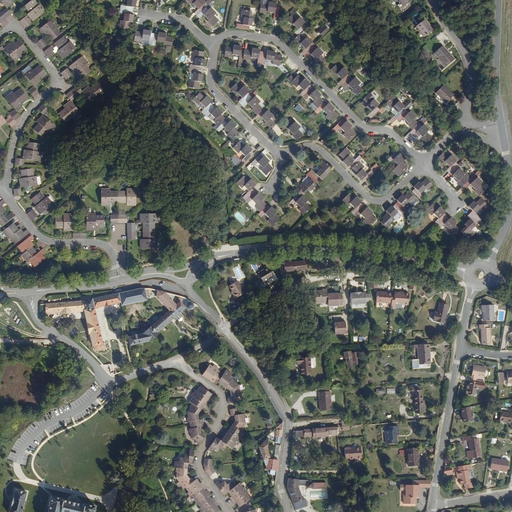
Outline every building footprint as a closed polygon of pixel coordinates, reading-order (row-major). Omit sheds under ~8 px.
[(38,2),(36,0),(29,0),(25,3),(30,9),(31,8),(33,10),(31,12),(36,17),(45,10),(39,2),(38,2)] [(117,8),(131,10),(132,0),(123,0),(123,4),(117,3),(117,8)] [(192,12),(195,15),(204,5),(207,2),(205,0),(185,0),(189,4),(191,2),(196,7),(192,12)] [(274,4),(274,1),(267,0),(266,2),(260,2),(259,1),(258,10),(265,12),(266,9),(273,10),(272,17),(275,18),(278,5),(274,4)] [(204,5),(195,15),(198,18),(202,13),(207,18),(206,20),(211,25),(217,18),(213,13),(214,11),(210,6),(207,8),(204,5)] [(7,6),(1,10),(6,16),(12,11),(7,6)] [(117,27),(118,27),(126,28),(127,21),(129,21),(131,10),(117,8),(117,12),(122,12),(121,19),(118,19),(117,27)] [(235,23),(234,27),(247,28),(247,25),(249,25),(250,17),(247,16),(248,11),(240,9),(239,17),(241,18),(240,23),(235,23)] [(299,31),(305,25),(303,23),(304,21),(299,16),(296,19),(291,13),(285,18),(292,24),(293,23),(297,28),(294,31),(296,34),(299,31)] [(21,20),(25,25),(31,21),(27,15),(21,20)] [(53,39),(62,32),(56,25),(57,24),(51,17),(42,25),(47,30),(45,32),(46,34),(48,32),(53,39)] [(433,30),(424,20),(415,27),(424,37),(433,30)] [(324,34),(330,28),(325,23),(319,30),(324,34)] [(145,45),(149,46),(151,33),(146,32),(147,30),(141,29),(140,31),(133,30),(131,40),(139,42),(139,38),(146,39),(145,45)] [(305,37),(299,31),(296,34),(293,37),(299,44),(301,42),(306,47),(302,51),(305,54),(313,45),(311,42),(313,40),(308,35),(305,37)] [(160,45),(168,46),(169,37),(164,36),(164,34),(155,32),(155,34),(151,33),(149,46),(153,46),(154,41),(161,42),(160,45)] [(69,40),(64,34),(55,41),(60,47),(61,46),(62,48),(61,49),(66,55),(75,47),(69,40)] [(43,37),(38,41),(42,47),(48,43),(43,37)] [(14,43),(6,49),(14,57),(21,52),(21,51),(26,46),(20,38),(14,42),(14,43)] [(44,49),(49,55),(54,50),(50,45),(44,49)] [(241,63),(242,59),(243,51),(239,50),(240,46),(232,45),(232,48),(225,47),(224,55),(231,56),(231,54),(238,55),(238,62),(241,63)] [(316,48),(313,45),(305,54),(308,57),(312,52),(317,58),(316,59),(321,64),(327,58),(322,53),(324,51),(319,46),(316,48)] [(453,58),(441,45),(433,52),(444,66),(453,58)] [(61,46),(60,47),(58,49),(64,56),(66,55),(61,49),(62,48),(61,46)] [(260,64),(262,52),(258,52),(259,49),(251,48),(251,50),(243,49),(243,51),(242,59),(250,60),(250,57),(257,58),(257,63),(260,64)] [(198,70),(198,66),(200,66),(201,59),(199,58),(200,51),(190,49),(189,58),(192,58),(191,65),(186,64),(186,68),(198,70)] [(266,53),(262,52),(260,64),(264,64),(265,59),(272,60),(272,63),(279,64),(281,55),(274,54),(274,51),(266,50),(266,53)] [(83,76),(92,70),(87,64),(88,63),(81,56),(73,63),(76,68),(78,67),(79,68),(78,70),(83,76)] [(76,71),(78,70),(79,68),(78,67),(76,68),(73,63),(71,64),(76,71)] [(34,82),(41,77),(47,72),(40,64),(33,69),(33,68),(26,74),(34,82)] [(340,85),(349,76),(347,74),(348,72),(343,67),(339,70),(335,65),(330,70),(335,75),(337,74),(341,78),(337,82),(340,85)] [(68,67),(61,71),(66,77),(71,72),(68,67)] [(198,70),(186,68),(185,72),(187,73),(186,87),(195,88),(196,82),(198,82),(199,74),(197,74),(198,70)] [(304,79),(298,73),(290,80),(296,86),(298,84),(303,89),(300,93),(302,95),(312,86),(309,84),(310,81),(306,77),(304,79)] [(352,79),(349,76),(340,85),(343,88),(347,84),(352,89),(351,90),(356,96),(363,89),(358,85),(360,82),(354,76),(352,79)] [(91,88),(84,93),(91,102),(99,96),(104,90),(97,82),(92,86),(91,88)] [(241,104),(250,95),(247,93),(249,90),(244,85),(242,86),(237,82),(230,88),(235,94),(237,92),(242,97),(238,101),(241,104)] [(454,94),(444,83),(437,91),(447,102),(454,94)] [(35,84),(28,89),(34,97),(40,91),(35,84)] [(71,89),(77,95),(82,90),(78,84),(71,89)] [(90,85),(82,90),(84,93),(91,88),(92,86),(90,85)] [(312,86),(302,95),(305,98),(309,95),(314,99),(310,104),(315,110),(324,102),(325,100),(320,95),(321,93),(316,87),(314,88),(312,86)] [(14,107),(22,101),(28,96),(21,88),(15,92),(14,92),(7,98),(14,107)] [(71,100),(77,95),(71,89),(66,93),(71,100)] [(375,96),(370,91),(359,101),(365,107),(367,105),(372,110),(367,114),(371,117),(380,108),(377,105),(379,103),(373,98),(375,96)] [(199,110),(202,114),(210,105),(208,103),(209,101),(204,96),(202,97),(197,92),(191,99),(201,108),(199,110)] [(256,115),(263,108),(258,103),(259,101),(255,96),(253,98),(250,95),(241,104),(244,107),(249,103),(252,106),(251,108),(256,115)] [(396,118),(405,109),(403,107),(405,105),(399,100),(396,103),(390,98),(385,102),(392,108),(392,110),(395,113),(393,115),(396,118)] [(72,101),(71,100),(64,105),(65,107),(66,108),(71,106),(70,104),(72,101)] [(66,108),(65,107),(59,113),(66,121),(72,116),(73,117),(80,111),(72,101),(70,104),(71,106),(66,108)] [(324,102),(315,110),(314,111),(317,113),(322,108),(327,113),(325,115),(330,122),(338,114),(333,109),(335,107),(329,101),(326,104),(324,102)] [(44,115),(49,109),(43,104),(38,110),(44,115)] [(210,105),(202,114),(205,116),(209,113),(213,117),(211,120),(218,126),(225,120),(219,114),(220,112),(215,107),(213,108),(210,105)] [(266,112),(263,108),(256,115),(254,117),(258,120),(261,117),(265,122),(264,123),(270,128),(274,124),(270,119),(273,116),(268,110),(266,112)] [(15,109),(10,113),(12,115),(16,121),(17,122),(21,115),(15,109)] [(412,129),(419,122),(414,117),(416,115),(410,110),(408,112),(405,109),(396,118),(399,121),(404,117),(408,122),(407,124),(412,129)] [(16,121),(12,115),(6,120),(11,126),(16,121)] [(40,124),(39,123),(34,129),(43,136),(48,130),(54,124),(45,116),(41,121),(42,122),(40,124)] [(342,118),(334,126),(337,129),(341,125),(345,130),(344,133),(350,138),(355,131),(352,127),(353,125),(347,119),(346,120),(342,118)] [(426,121),(423,118),(419,122),(412,129),(410,132),(413,135),(417,130),(422,135),(421,137),(427,142),(432,136),(427,130),(429,128),(424,123),(426,121)] [(218,126),(215,129),(217,132),(223,126),(228,131),(226,134),(231,138),(237,132),(234,127),(235,126),(229,120),(227,122),(225,120),(218,126)] [(293,123),(290,120),(281,130),(283,133),(288,128),(293,132),(291,135),(297,140),(306,131),(301,126),(300,127),(295,121),(293,123)] [(241,157),(244,161),(252,152),(249,150),(251,147),(246,142),(244,144),(238,139),(232,146),(237,151),(239,149),(244,153),(241,157)] [(28,153),(27,158),(38,160),(40,151),(39,151),(40,143),(30,141),(28,148),(26,148),(25,151),(28,153)] [(343,158),(342,160),(348,166),(351,163),(353,165),(359,160),(362,156),(359,153),(354,159),(349,154),(350,151),(345,147),(338,153),(343,158)] [(398,153),(396,150),(387,159),(390,162),(393,158),(399,163),(394,168),(399,173),(408,164),(404,159),(405,158),(399,152),(398,153)] [(448,157),(443,151),(438,156),(444,162),(446,161),(450,166),(447,169),(450,172),(458,164),(456,161),(457,159),(451,154),(448,157)] [(259,152),(250,160),(253,163),(257,160),(261,165),(260,167),(264,172),(271,166),(266,162),(268,160),(262,154),(262,155),(259,152)] [(15,163),(23,165),(24,157),(16,156),(15,163)] [(323,172),(330,166),(323,159),(317,165),(319,168),(314,172),(311,168),(307,172),(316,180),(318,178),(320,179),(325,175),(323,172)] [(359,160),(353,165),(352,167),(357,171),(356,173),(361,179),(362,177),(366,180),(367,179),(375,171),(371,168),(367,172),(363,167),(365,165),(359,160)] [(461,167),(458,164),(450,172),(453,176),(454,175),(458,180),(456,181),(461,186),(463,185),(471,177),(466,172),(465,172),(461,168),(461,167)] [(21,169),(22,177),(24,186),(35,184),(33,174),(32,166),(21,169)] [(299,197),(300,196),(307,188),(309,190),(314,185),(313,183),(316,180),(307,172),(304,174),(305,176),(300,180),(301,182),(292,190),(296,194),(299,197)] [(240,197),(242,199),(251,191),(249,188),(253,184),(247,178),(246,179),(241,174),(234,181),(240,187),(241,185),(246,189),(240,197)] [(413,190),(421,198),(424,195),(421,192),(426,186),(428,188),(433,183),(427,176),(421,182),(420,181),(415,186),(416,187),(413,190)] [(472,176),(471,177),(463,185),(466,188),(470,184),(476,189),(474,191),(479,196),(486,189),(481,184),(483,182),(478,177),(476,179),(472,176)] [(23,194),(21,186),(14,188),(16,195),(23,194)] [(126,190),(118,190),(118,203),(125,203),(126,202),(132,202),(132,206),(136,206),(136,189),(126,190)] [(118,203),(118,190),(110,190),(101,190),(101,203),(111,202),(110,203),(118,203)] [(404,211),(404,212),(407,209),(403,205),(408,200),(413,204),(418,199),(408,190),(404,195),(403,193),(397,199),(398,200),(395,203),(404,211)] [(251,191),(242,199),(251,207),(253,206),(258,212),(266,204),(260,199),(262,197),(256,192),(254,193),(251,191)] [(353,213),(361,205),(359,202),(360,200),(356,195),(354,197),(348,191),(341,198),(347,204),(349,202),(354,207),(350,211),(353,213)] [(32,198),(36,204),(37,204),(38,205),(38,207),(43,212),(45,214),(46,213),(48,212),(48,210),(47,209),(52,204),(46,197),(41,192),(32,198)] [(302,214),(308,208),(303,202),(305,200),(300,196),(299,197),(296,194),(287,202),(289,205),(293,202),(298,207),(296,209),(302,214)] [(470,213),(478,222),(481,219),(475,213),(480,208),(482,210),(487,204),(481,198),(476,202),(473,202),(469,206),(472,210),(470,213)] [(435,221),(438,223),(447,214),(440,206),(438,207),(433,202),(426,208),(432,214),(434,212),(438,216),(438,217),(435,221)] [(404,211),(395,203),(393,205),(391,203),(385,209),(387,211),(382,217),(383,218),(380,221),(382,222),(380,224),(385,228),(387,226),(388,228),(391,224),(389,223),(394,218),(395,218),(400,213),(401,214),(404,211)] [(37,204),(36,204),(34,206),(40,214),(43,212),(38,207),(38,205),(37,204)] [(271,225),(275,222),(278,219),(273,213),(274,212),(269,206),(268,207),(266,204),(258,212),(256,213),(258,216),(263,212),(267,218),(266,220),(271,225)] [(364,208),(361,205),(353,213),(356,216),(360,213),(365,218),(363,220),(368,225),(374,218),(370,214),(371,211),(366,206),(364,208)] [(34,209),(28,214),(32,220),(38,215),(34,209)] [(0,223),(1,226),(15,215),(13,212),(5,218),(1,212),(0,212),(0,223)] [(143,230),(155,230),(153,224),(155,221),(154,212),(143,213),(143,219),(145,220),(144,221),(143,222),(143,230)] [(471,229),(478,222),(470,213),(468,216),(469,218),(464,223),(466,225),(461,231),(468,238),(473,232),(471,229)] [(95,226),(95,227),(103,227),(103,215),(95,214),(86,214),(86,227),(95,226)] [(110,215),(110,223),(119,223),(118,214),(110,215)] [(447,230),(452,235),(459,229),(454,223),(455,222),(447,214),(438,223),(441,227),(444,223),(449,227),(447,230)] [(64,227),(73,228),(72,215),(62,215),(62,217),(54,216),(54,227),(62,227),(62,226),(64,226),(64,227)] [(7,238),(10,236),(16,231),(20,228),(17,225),(15,226),(13,228),(11,224),(2,231),(7,238)] [(10,236),(15,243),(29,232),(26,229),(23,233),(23,232),(20,235),(16,231),(10,236)] [(154,240),(155,230),(143,230),(142,239),(145,240),(145,242),(143,243),(143,249),(155,249),(154,240)] [(30,241),(33,238),(31,234),(17,245),(22,253),(29,248),(31,246),(28,242),(30,241)] [(27,261),(29,259),(39,251),(37,248),(34,250),(32,252),(29,248),(22,253),(21,254),(27,261)] [(34,267),(42,260),(40,257),(42,255),(44,253),(41,250),(39,251),(29,259),(34,267)] [(305,260),(292,261),(293,270),(302,270),(302,268),(306,268),(305,260)] [(293,270),(292,261),(276,262),(277,270),(280,270),(281,271),(293,270)] [(271,275),(266,267),(256,273),(262,281),(271,275)] [(367,278),(367,286),(375,286),(375,278),(367,278)] [(227,285),(230,289),(234,296),(242,291),(235,280),(227,285)] [(414,289),(415,282),(408,280),(407,288),(411,289),(414,289)] [(363,293),(363,291),(359,292),(359,291),(353,291),(353,292),(349,293),(350,303),(364,302),(364,300),(367,300),(367,293),(363,293)] [(390,294),(390,291),(383,291),(383,293),(376,292),(375,302),(389,303),(390,294)] [(120,306),(120,309),(145,303),(145,301),(143,292),(118,297),(120,306)] [(153,299),(166,312),(173,305),(168,300),(168,294),(153,292),(153,299)] [(335,292),(325,293),(326,305),(336,304),(337,304),(341,303),(341,292),(336,293),(335,292)] [(393,294),(390,294),(389,303),(392,303),(407,304),(407,292),(393,292),(393,294)] [(46,308),(48,317),(84,314),(94,312),(120,306),(118,297),(110,298),(90,302),(46,308)] [(187,312),(192,308),(185,301),(183,300),(181,303),(182,305),(181,309),(182,311),(187,312)] [(172,319),(175,322),(177,323),(180,320),(175,315),(179,312),(181,309),(175,303),(173,305),(166,312),(166,314),(172,319)] [(445,322),(449,304),(440,303),(438,313),(436,312),(434,320),(445,322)] [(485,320),(486,320),(493,320),(496,320),(495,305),(485,306),(485,320)] [(94,312),(84,314),(87,327),(85,327),(87,336),(89,336),(92,348),(98,353),(110,351),(109,347),(105,348),(104,344),(101,345),(94,312)] [(149,328),(155,335),(172,319),(166,314),(166,312),(149,328)] [(340,322),(340,323),(333,323),(334,334),(345,333),(343,321),(340,322)] [(486,324),(481,324),(481,329),(483,329),(483,343),(493,343),(493,328),(490,328),(490,324),(486,324)] [(149,341),(155,335),(149,328),(142,334),(126,339),(128,347),(144,343),(149,341)] [(429,362),(428,344),(417,344),(416,359),(410,359),(411,368),(428,367),(428,362),(429,362)] [(121,350),(115,348),(111,362),(124,366),(126,358),(119,356),(121,350)] [(350,353),(350,350),(342,351),(343,356),(344,356),(347,367),(350,366),(350,367),(353,366),(352,362),(354,362),(354,364),(358,362),(355,350),(351,351),(351,353),(350,353)] [(309,373),(308,356),(294,356),(295,363),(299,363),(300,373),(309,373)] [(209,364),(202,375),(213,383),(220,371),(222,369),(220,367),(214,365),(213,366),(209,364)] [(471,375),(470,380),(471,380),(479,382),(480,377),(485,378),(487,367),(475,365),(473,375),(471,375)] [(220,371),(213,383),(215,384),(217,381),(226,387),(232,379),(233,377),(230,376),(231,373),(226,370),(223,373),(220,371)] [(232,379),(226,387),(231,391),(231,396),(228,397),(228,402),(234,402),(235,401),(234,395),(242,393),(241,390),(240,390),(239,385),(236,383),(236,381),(232,379)] [(479,382),(471,380),(470,386),(470,389),(467,388),(467,386),(463,385),(462,391),(466,392),(466,394),(476,395),(477,387),(485,388),(486,383),(479,382)] [(422,390),(422,386),(413,387),(413,391),(415,391),(416,406),(427,406),(426,401),(424,401),(423,391),(422,390)] [(194,392),(193,394),(208,404),(210,396),(199,387),(196,392),(194,392)] [(327,410),(326,392),(315,393),(315,397),(316,397),(317,403),(316,404),(316,411),(327,410)] [(188,403),(191,405),(201,411),(204,406),(206,407),(208,404),(193,394),(191,397),(191,399),(188,403)] [(189,423),(190,427),(200,425),(201,429),(203,428),(202,421),(198,421),(198,415),(201,411),(191,405),(189,407),(189,409),(187,413),(187,416),(186,418),(187,424),(189,423)] [(469,407),(461,408),(463,421),(471,419),(469,407)] [(237,415),(235,408),(229,410),(230,416),(232,416),(233,420),(230,424),(239,431),(241,428),(241,427),(243,422),(242,421),(243,414),(237,415)] [(511,423),(511,413),(502,412),(500,422),(511,423)] [(239,436),(241,433),(239,431),(230,424),(227,429),(225,428),(223,431),(238,441),(241,437),(239,436)] [(200,425),(190,427),(191,430),(189,431),(190,434),(192,434),(192,439),(196,442),(196,444),(199,446),(205,437),(202,433),(201,429),(200,425)] [(400,436),(400,426),(390,427),(390,430),(387,431),(387,446),(398,445),(397,437),(400,436)] [(300,432),(301,437),(310,437),(310,438),(325,437),(325,436),(334,435),(333,429),(300,432)] [(238,441),(223,431),(221,434),(222,436),(219,441),(227,446),(231,448),(234,444),(236,444),(238,441)] [(477,435),(462,437),(463,441),(468,440),(471,451),(466,452),(468,459),(479,456),(479,452),(480,451),(477,435)] [(219,441),(216,438),(208,451),(212,453),(214,450),(218,452),(220,449),(224,451),(227,446),(219,441)] [(257,451),(264,468),(266,468),(266,461),(265,461),(267,457),(265,452),(265,442),(257,451)] [(361,447),(344,448),(344,460),(349,459),(349,460),(362,460),(361,447)] [(174,468),(176,468),(188,470),(188,464),(192,464),(194,451),(191,450),(190,456),(185,455),(184,459),(181,458),(180,462),(175,462),(174,468)] [(418,450),(407,450),(408,467),(419,466),(418,450)] [(508,460),(492,458),(490,468),(507,471),(508,460)] [(266,474),(274,473),(276,462),(271,462),(266,461),(266,468),(264,468),(266,474)] [(468,465),(460,466),(460,470),(457,471),(458,476),(460,475),(461,479),(462,484),(467,483),(472,481),(470,477),(474,476),(473,468),(469,469),(468,465)] [(211,467),(204,467),(204,469),(209,477),(215,472),(211,467)] [(184,490),(185,489),(195,481),(192,478),(190,479),(187,475),(188,470),(176,468),(176,472),(177,473),(176,478),(179,481),(178,483),(184,490)] [(293,480),(285,479),(284,487),(292,510),(297,508),(294,502),(299,501),(296,489),(295,486),(303,486),(303,488),(324,489),(324,484),(305,483),(305,481),(293,480)] [(187,494),(189,497),(203,487),(201,484),(199,484),(196,480),(195,481),(185,489),(188,493),(187,494)] [(218,481),(214,484),(224,497),(228,493),(234,488),(230,483),(227,485),(224,481),(221,483),(218,481)] [(429,488),(430,481),(412,481),(412,486),(399,487),(399,492),(405,492),(404,495),(403,495),(403,504),(415,504),(415,499),(419,500),(419,496),(418,496),(418,493),(416,493),(416,491),(418,491),(418,488),(429,488)] [(239,485),(234,488),(228,493),(231,498),(230,498),(232,502),(246,490),(243,487),(242,488),(239,485)] [(193,499),(196,504),(207,496),(204,492),(205,489),(203,487),(189,497),(191,500),(193,499)] [(21,511),(26,492),(16,490),(10,511),(21,511)] [(236,503),(239,507),(250,498),(247,495),(248,493),(246,490),(232,502),(234,504),(236,503)] [(198,510),(199,511),(201,511),(215,502),(212,499),(211,500),(207,496),(196,504),(199,508),(198,510)] [(351,511),(360,511),(357,496),(347,497),(350,511),(351,511)] [(91,511),(93,508),(50,498),(46,511),(91,511)] [(294,502),(297,508),(304,505),(302,500),(299,501),(294,502)] [(215,502),(201,511),(215,511),(218,510),(215,506),(217,504),(215,502)]
